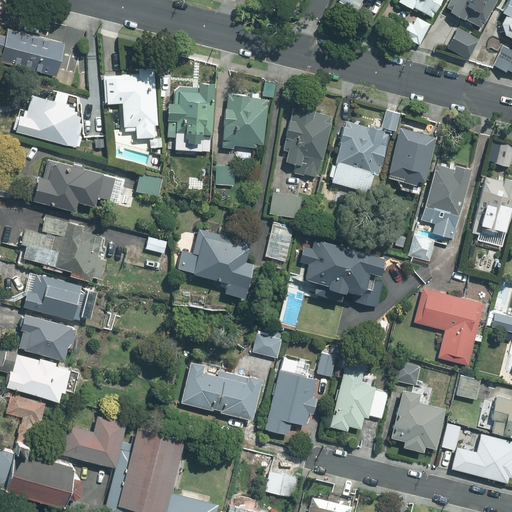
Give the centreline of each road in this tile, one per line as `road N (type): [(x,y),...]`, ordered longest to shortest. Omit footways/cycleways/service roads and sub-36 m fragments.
road 1 (residential): [(92,0),(511,106)]
road 2 (residential): [(511,506),(314,458)]
